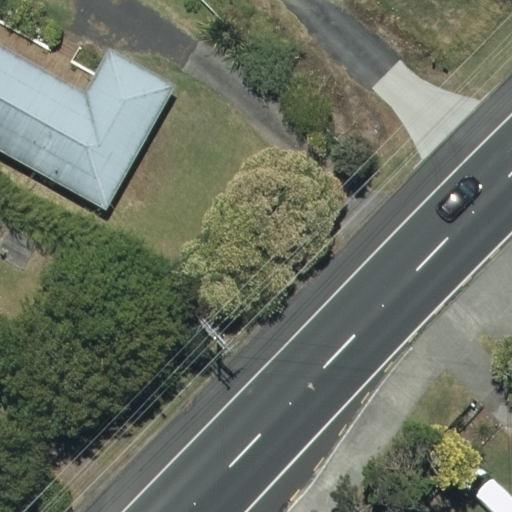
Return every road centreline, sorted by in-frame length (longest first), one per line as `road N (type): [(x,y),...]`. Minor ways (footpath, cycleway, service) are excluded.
road 1 (tertiary): [(511,175),(181,511)]
road 2 (unknown): [(488,198),(286,0)]
